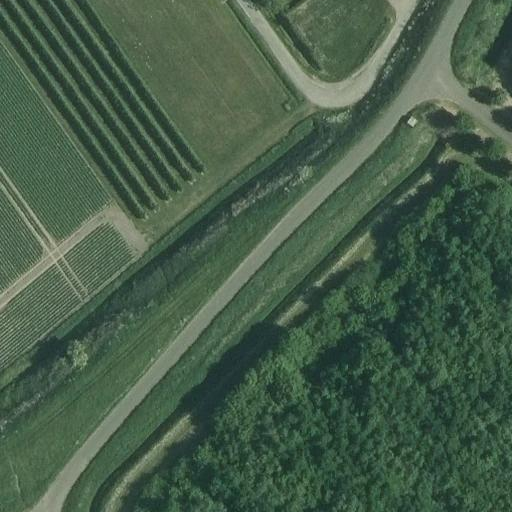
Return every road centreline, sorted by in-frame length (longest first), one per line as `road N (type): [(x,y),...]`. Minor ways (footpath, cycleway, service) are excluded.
road 1 (unclassified): [(47,511),(75,466),(427,74)]
road 2 (unclassified): [(240,0),(303,87),(334,99),(366,81),(414,0)]
